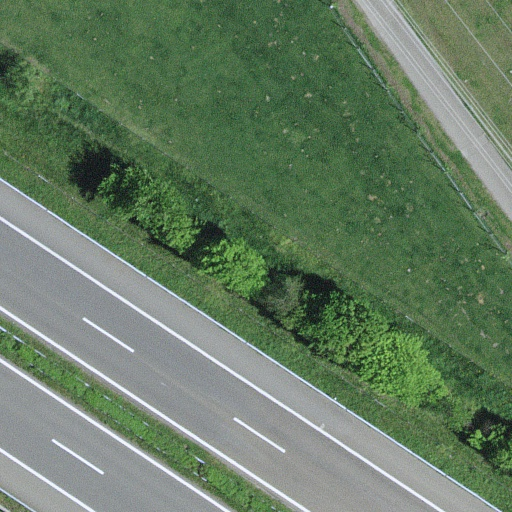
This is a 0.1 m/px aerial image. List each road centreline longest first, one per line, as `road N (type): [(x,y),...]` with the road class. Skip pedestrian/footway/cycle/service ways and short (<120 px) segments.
road 1 (motorway): [(378,511),(0,260)]
road 2 (unclassified): [(511,183),(382,0)]
road 3 (motorway): [(0,404),(160,511)]
